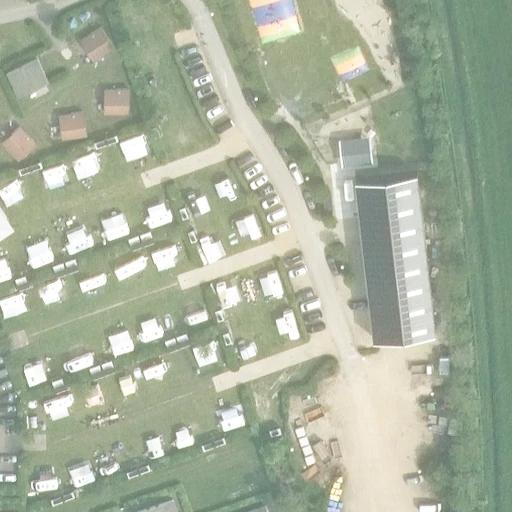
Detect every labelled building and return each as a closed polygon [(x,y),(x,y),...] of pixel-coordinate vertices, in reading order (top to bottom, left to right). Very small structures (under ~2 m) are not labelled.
[(82,35),(96,56),(107,48),(117,42),(103,21),(82,35)] [(10,69),(20,90),(49,77),(39,55),(10,69)] [(107,111),(133,111),(132,86),(107,87),(107,111)] [(61,112),(65,136),(89,132),(86,108),(61,112)] [(1,141),(18,160),(36,143),(19,124),(1,141)] [(343,134),(346,159),(371,156),(369,132),(343,134)] [(439,322),(421,162),(418,162),(378,166),(358,169),(363,218),(376,329),(439,322)] [(0,236),(17,225),(0,199),(0,236)] [(266,511),(265,506),(247,511),(175,511),(171,499),(134,511),(266,511)]
